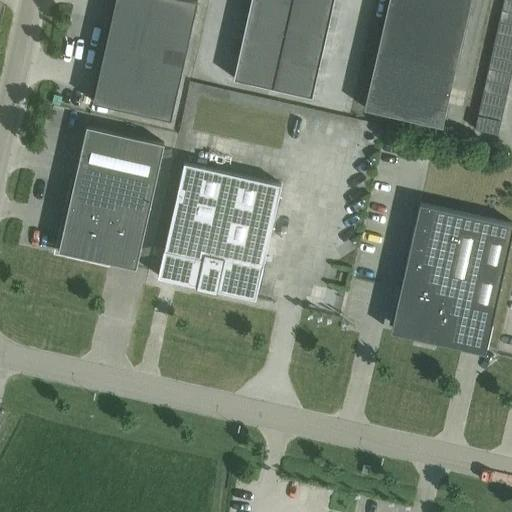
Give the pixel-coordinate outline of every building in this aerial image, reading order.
[(113,0),(91,101),(168,119),(170,119),(197,0),(196,0),(113,0)] [(311,96),(316,75),(332,0),(249,0),(232,78),(311,96)] [(441,125),(455,67),(469,0),(387,0),(363,108),(441,125)] [(511,66),(511,0),(502,0),(473,129),(497,134),(511,66)] [(57,249),(135,267),(163,142),(86,125),(57,249)] [(197,133),(192,157),(203,160),(208,136),(197,133)] [(246,144),(213,137),(207,159),(241,167),(246,144)] [(261,265),(280,183),(183,161),(163,249),(201,258),(195,287),(199,288),(199,285),(213,288),(212,291),(216,292),(216,289),(254,298),(262,265),(261,265)] [(484,353),(511,231),(511,223),(419,202),(394,311),(396,311),(393,325),(484,346),(483,352),(484,353)] [(331,314),(336,291),(312,286),(307,308),(331,314)] [(260,494),(285,495),(285,479),(260,477),(260,494)]
